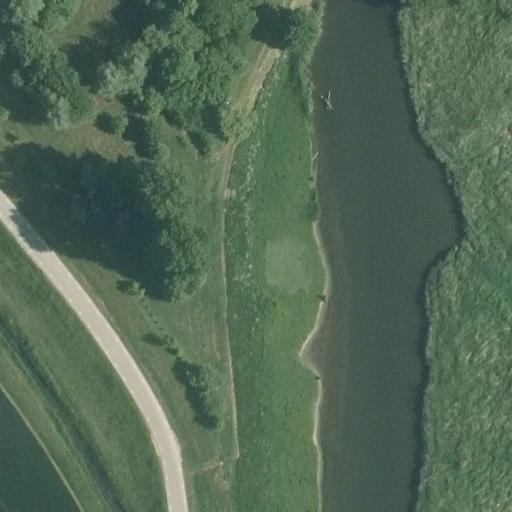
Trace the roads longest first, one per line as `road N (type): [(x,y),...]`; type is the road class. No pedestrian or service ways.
road 1 (track): [(0,152),(97,264),(186,401),(213,460),(223,511)]
road 2 (unclassified): [(176,511),(159,422),(96,323),(0,201)]
